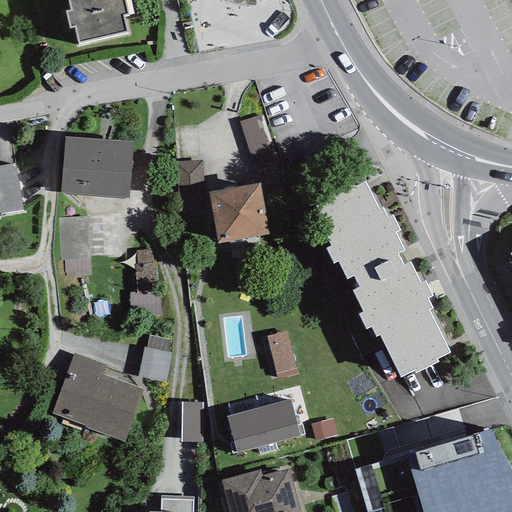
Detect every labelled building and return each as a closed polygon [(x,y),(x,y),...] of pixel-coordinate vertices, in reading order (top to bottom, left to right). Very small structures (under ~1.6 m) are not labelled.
[(68,0),(71,10),(66,11),(70,27),(75,26),(79,44),(127,32),(123,15),(127,14),(124,0),(68,0)] [(133,142),(65,136),(60,193),(128,198),(133,142)] [(0,214),(24,211),(15,163),(0,165),(0,214)] [(366,185),(305,213),(385,388),(447,360),(366,185)] [(258,187),(205,196),(214,247),(267,238),(258,187)] [(141,320),(162,319),(159,260),(138,261),(141,320)] [(270,342),(281,386),(302,381),(291,336),(270,342)] [(105,365),(74,353),(50,413),(121,441),(141,391),(101,375),(105,365)] [(169,388),(175,360),(147,354),(141,383),(169,388)] [(289,400),(227,417),(237,453),(299,436),(289,400)] [(202,402),(181,402),(181,442),(201,443),(202,402)] [(469,432),(349,469),(362,511),(511,511),(511,466),(500,442),(495,435),(488,432),(481,430),(469,432)] [(300,511),(290,469),(225,485),(232,511),(300,511)]
